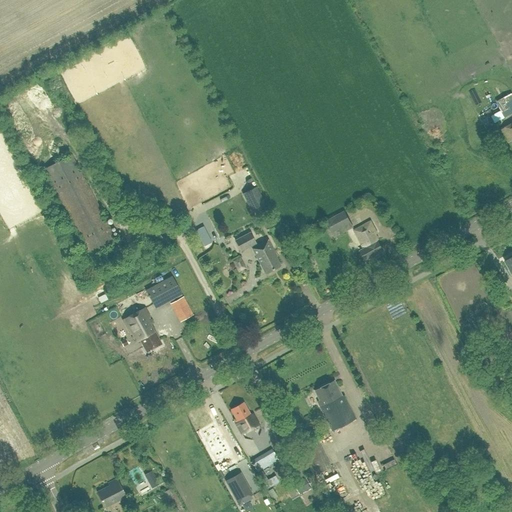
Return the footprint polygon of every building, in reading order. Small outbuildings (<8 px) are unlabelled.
[(511,115),(511,105),(510,102),(499,108),(498,105),(488,110),(490,117),(494,123),(504,118),(505,119),(511,115)] [(511,125),(501,131),(508,143),(510,142),(511,144),(511,125)] [(116,241),(71,155),(43,169),(88,255),(116,241)] [(256,186),(242,194),(251,211),(265,204),(256,186)] [(332,235),(352,224),(344,211),(325,221),(332,235)] [(360,250),(365,261),(384,251),(375,234),(377,233),(371,221),(354,230),(364,248),(360,250)] [(268,240),(256,246),(249,233),(235,241),(240,251),(251,246),(252,248),(252,249),(265,274),(280,266),(273,253),(274,252),(268,240)] [(145,290),(155,309),(182,295),(172,276),(145,290)] [(140,340),(146,352),(161,344),(150,324),(153,323),(145,308),(123,320),(135,343),(140,340)] [(189,309),(178,315),(181,321),(193,315),(189,309)] [(123,347),(128,344),(125,339),(120,342),(123,347)] [(511,379),(511,360),(502,368),(505,372),(511,380),(511,379)] [(314,391),(319,400),(317,401),(332,431),(355,419),(343,395),(341,396),(333,381),(314,391)] [(236,421),(234,422),(241,435),(258,426),(252,413),(250,414),(244,402),(230,410),(236,421)] [(213,426),(201,433),(206,442),(205,443),(216,462),(231,453),(224,439),(221,440),(213,426)] [(316,439),(299,447),(313,475),(330,467),(316,439)] [(378,446),(372,448),(381,469),(387,467),(378,446)] [(250,461),(251,462),(257,473),(278,460),(271,449),(250,461)] [(134,474),(141,490),(151,486),(144,469),(134,474)] [(250,496),(238,474),(225,481),(239,506),(252,499),(250,496)] [(275,475),(263,481),(267,489),(278,483),(275,475)] [(116,479),(108,483),(109,486),(96,493),(104,507),(125,496),(116,479)] [(309,487),(304,480),(294,486),(298,494),(309,487)]
